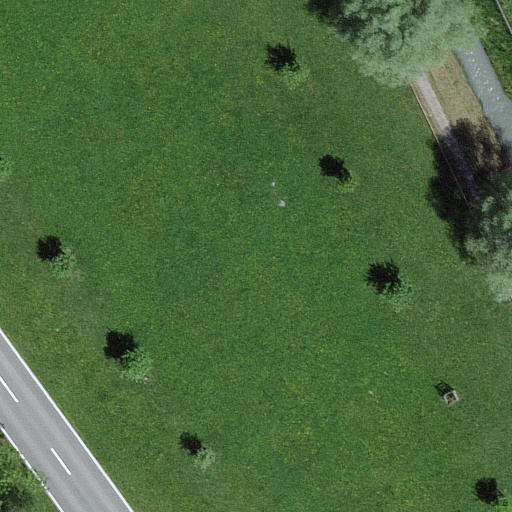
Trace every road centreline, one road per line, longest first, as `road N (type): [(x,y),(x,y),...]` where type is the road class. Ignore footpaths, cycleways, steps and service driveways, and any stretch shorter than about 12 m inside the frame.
road 1 (track): [(511,270),(384,0)]
road 2 (secondary): [(96,511),(0,379)]
